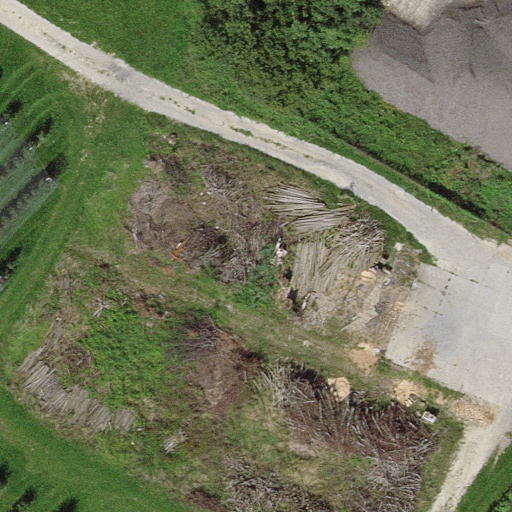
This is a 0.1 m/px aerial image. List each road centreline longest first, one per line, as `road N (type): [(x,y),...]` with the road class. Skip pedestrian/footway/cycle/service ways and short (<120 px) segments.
road 1 (track): [(16,0),(511,256)]
road 2 (track): [(511,339),(464,511)]
